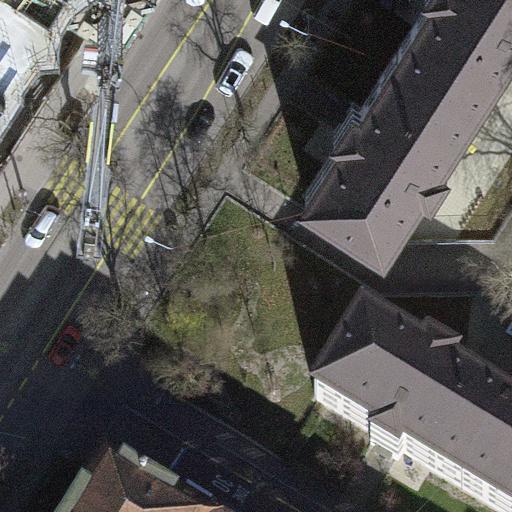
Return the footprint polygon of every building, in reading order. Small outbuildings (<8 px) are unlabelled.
[(511,0),(430,0),(398,51),(477,102),(511,47),(511,0)] [(351,123),(305,196),(384,246),(423,186),(431,192),(449,165),(440,159),(477,102),(398,51),(351,123)] [(404,453),(463,489),(511,408),(455,374),(460,365),(429,347),(424,355),(364,319),(315,400),(377,437),(371,445),(385,453),(399,462),(404,453)] [(511,511),(511,408),(463,489),(501,511),(511,511)] [(164,511),(106,477),(83,511),(164,511)]
